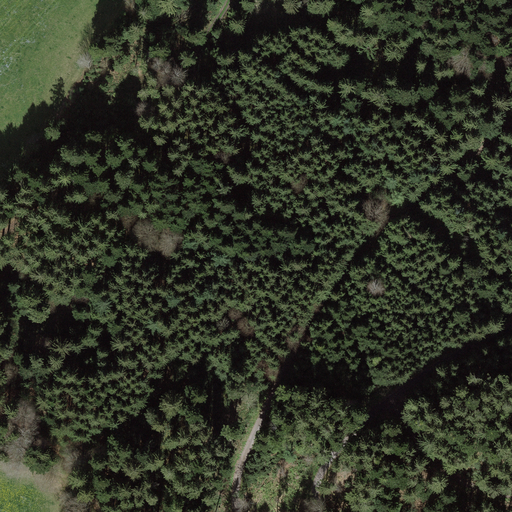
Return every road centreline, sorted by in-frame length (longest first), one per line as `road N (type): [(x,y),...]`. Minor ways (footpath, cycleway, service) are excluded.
road 1 (track): [(236,511),(239,469),(265,406),(353,258),(511,122)]
road 2 (track): [(511,324),(437,362),(374,411),(320,471),(316,511)]
